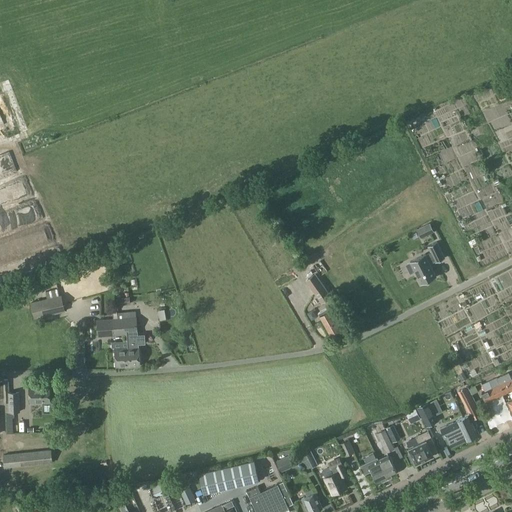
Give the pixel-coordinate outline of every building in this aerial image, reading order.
[(0,174),(12,171),(8,155),(0,156),(0,174)] [(472,223),(479,221),(476,214),(470,216),(472,223)] [(430,225),(417,231),(421,238),(434,232),(430,225)] [(410,263),(406,265),(410,273),(414,271),(421,284),(436,277),(430,263),(435,261),(436,262),(445,258),(437,242),(428,246),(431,252),(426,255),(425,254),(410,262),(410,263)] [(321,303),(331,296),(315,273),(305,280),(321,303)] [(61,294),(30,301),(34,319),(65,312),(61,294)] [(430,305),(444,343),(458,338),(464,355),(474,352),(472,344),(480,341),(473,322),(467,325),(457,296),(430,305)] [(338,320),(330,306),(318,313),(320,316),(319,316),(330,334),(340,329),(336,321),(338,320)] [(118,318),(113,319),(114,335),(125,335),(137,334),(136,311),(117,312),(118,318)] [(113,319),(97,320),(98,337),(114,335),(113,319)] [(137,334),(125,335),(126,347),(127,347),(128,367),(140,366),(139,346),(139,344),(145,344),(144,334),(137,334)] [(126,347),(115,348),(116,367),(128,367),(127,347),(126,347)] [(481,360),(477,360),(476,354),(465,356),(469,374),(484,371),(481,360)] [(511,378),(511,379),(511,378),(500,383),(497,378),(485,384),(488,390),(481,393),(486,402),(508,392),(511,399),(504,402),(511,418),(511,378)] [(2,384),(2,398),(3,398),(4,402),(5,402),(5,413),(20,412),(19,392),(9,392),(8,379),(3,379),(3,384),(2,384)] [(49,385),(29,386),(30,403),(50,402),(49,385)] [(464,399),(462,399),(469,414),(464,417),(474,436),(479,433),(476,427),(478,426),(474,418),(482,414),(472,395),(464,399)] [(426,426),(437,421),(428,403),(418,408),(426,426)] [(398,415),(402,426),(417,420),(413,409),(398,415)] [(474,436),(464,417),(456,420),(456,421),(441,428),(445,436),(446,435),(448,438),(452,446),(465,440),(474,436)] [(393,424),(385,428),(392,442),(400,438),(393,424)] [(385,429),(377,433),(386,453),(395,450),(385,429)] [(419,443),(408,448),(410,453),(408,454),(412,462),(414,461),(415,463),(433,455),(429,446),(434,443),(428,431),(416,436),(419,443)] [(345,456),(352,453),(347,440),(339,443),(345,456)] [(51,449),(2,455),(4,468),(53,463),(51,449)] [(301,462),(295,451),(276,461),(281,472),(301,462)] [(382,467),(387,477),(397,472),(391,461),(393,461),(390,454),(379,459),(382,467)] [(330,466),(322,470),(323,473),(325,477),(333,494),(346,487),(341,476),(346,473),(342,464),(339,458),(329,462),(330,466)] [(382,467),(379,459),(378,460),(377,458),(361,466),(365,475),(371,472),(376,482),(387,477),(382,467)] [(242,483),(259,480),(254,460),(199,472),(204,492),(242,483)] [(182,482),(178,484),(187,503),(194,500),(187,484),(189,483),(188,480),(185,481),(183,476),(180,478),(182,482)] [(151,487),(147,488),(149,495),(153,493),(155,497),(177,488),(173,478),(150,487),(151,487)] [(278,484),(261,492),(259,487),(248,492),(256,511),(280,511),(289,508),(288,506),(293,503),(283,481),(278,484)] [(307,496),(301,498),(307,511),(312,511),(322,507),(315,492),(314,493),(312,489),(305,492),(307,496)] [(102,492),(79,494),(80,503),(103,500),(102,492)] [(72,495),(47,509),(49,511),(64,511),(78,504),(72,495)] [(232,500),(222,505),(224,510),(234,505),(232,500)]
